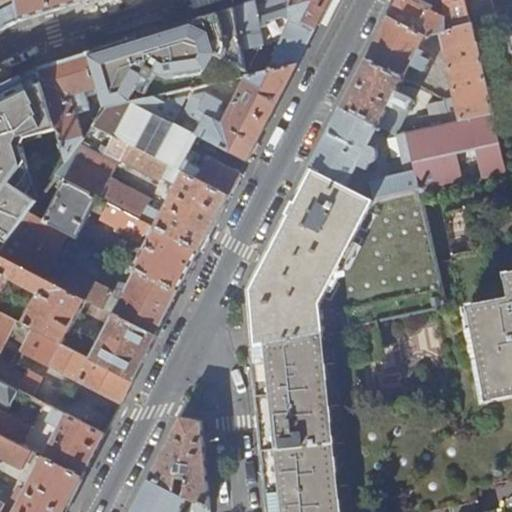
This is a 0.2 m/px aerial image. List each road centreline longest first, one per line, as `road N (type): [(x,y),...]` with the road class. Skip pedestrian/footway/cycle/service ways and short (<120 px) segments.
road 1 (secondary): [(367,0),(203,316)]
road 2 (secondary): [(203,316),(100,511)]
road 3 (residential): [(203,316),(233,422),(242,511)]
road 4 (residential): [(162,0),(48,33),(0,56)]
